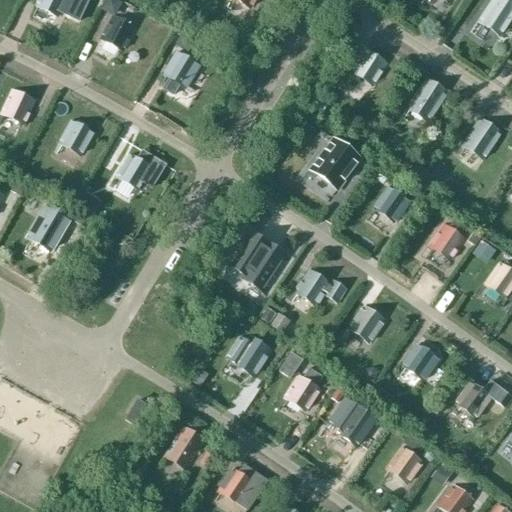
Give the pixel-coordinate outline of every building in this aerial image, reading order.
[(39,0),(37,6),(59,17),(61,12),(65,14),(64,16),(78,23),(89,1),(85,0),(39,0)] [(113,0),(106,0),(101,9),(107,12),(119,9),(122,5),(113,0)] [(236,0),(250,8),(255,0),(236,0)] [(511,17),(511,2),(508,0),(494,0),(479,23),(499,37),(511,17)] [(114,17),(102,39),(123,51),(135,29),(114,17)] [(210,20),(203,31),(212,35),(218,25),(210,20)] [(179,37),(175,45),(187,53),(192,45),(179,37)] [(364,53),(351,73),(372,86),(385,66),(364,53)] [(170,78),(163,88),(174,95),(180,85),(185,88),(198,67),(178,54),(165,75),(170,78)] [(426,80),(421,88),(407,109),(427,123),(446,94),(426,80)] [(12,92),(2,115),(24,125),(34,102),(12,92)] [(500,135),(480,121),(462,146),(483,160),(500,135)] [(59,144),(60,145),(80,156),(92,134),(71,123),(59,144)] [(307,125),(302,132),(310,139),(315,132),(307,125)] [(361,160),(333,142),(312,174),(340,192),(361,160)] [(139,190),(143,183),(153,189),(166,167),(143,153),(138,161),(131,156),(118,178),(139,190)] [(414,167),(410,171),(418,177),(422,173),(414,167)] [(378,172),(372,181),(382,187),(387,178),(378,172)] [(388,189),(374,210),(395,223),(409,203),(388,189)] [(87,195),(81,205),(93,213),(100,203),(87,195)] [(44,206),(26,237),(50,251),(68,219),(44,206)] [(443,226),(429,247),(450,261),(464,240),(443,226)] [(252,235),(230,267),(239,273),(237,276),(260,292),(283,256),(252,235)] [(473,235),(467,243),(474,248),(480,240),(473,235)] [(481,242),(473,254),(488,264),(496,252),(481,242)] [(499,265),(485,285),(505,299),(511,288),(511,267),(506,264),(503,268),(499,265)] [(308,272),(295,293),(315,306),(322,295),(336,305),(345,292),(332,283),(330,287),(308,272)] [(266,309),(259,320),(268,325),(275,315),(266,309)] [(363,309),(348,330),(369,344),(383,323),(363,309)] [(277,315),(270,327),(281,335),(289,323),(277,315)] [(238,338),(224,360),(253,378),(271,350),(250,337),(246,343),(238,338)] [(417,346),(402,367),(422,381),(437,361),(417,346)] [(291,355),(280,370),(291,377),(302,362),(291,355)] [(362,382),(358,388),(366,394),(371,388),(380,373),(372,368),(366,369),(359,380),(362,382)] [(197,370),(190,382),(199,388),(207,376),(197,370)] [(298,378),(284,398),(304,412),(318,392),(314,389),(321,379),(308,370),(301,381),(298,378)] [(471,384),(456,404),(476,419),(490,399),(505,410),(511,399),(511,398),(490,382),(482,393),(471,384)] [(338,389),(330,400),(337,405),(344,393),(338,389)] [(345,399),(328,423),(339,430),(337,434),(356,447),(370,427),(375,420),(371,417),(359,409),(345,399)] [(136,400),(124,421),(124,422),(138,430),(151,409),(136,400)] [(428,421),(422,430),(429,435),(435,427),(428,421)] [(184,428),(178,436),(164,457),(185,470),(204,441),(184,428)] [(407,438),(404,444),(422,457),(427,450),(428,448),(410,435),(407,438)] [(402,450),(387,470),(407,484),(421,464),(402,450)] [(427,450),(422,457),(430,463),(436,456),(427,450)] [(441,466),(432,478),(443,486),(455,471),(446,464),(443,468),(441,466)] [(243,467),(238,475),(232,471),(218,491),(247,511),(266,483),(243,467)] [(453,488),(439,507),(445,511),(465,511),(473,502),(453,488)]
